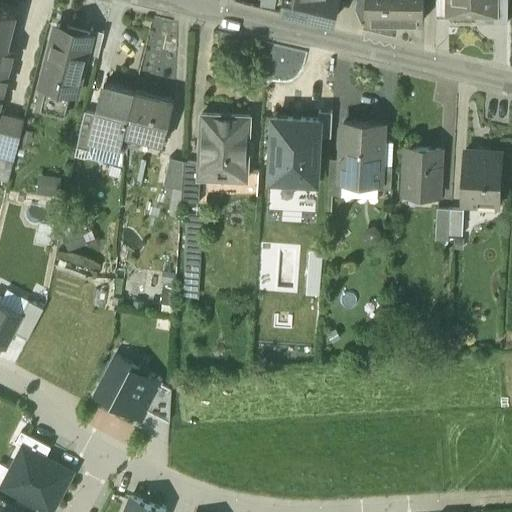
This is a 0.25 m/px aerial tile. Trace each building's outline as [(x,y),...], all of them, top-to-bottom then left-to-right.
[(282,0),(281,10),(332,22),(336,0),(282,0)] [(423,0),(365,0),(366,20),(424,21),(423,0)] [(448,14),(447,0),(435,0),(436,17),(449,17),(449,14),(448,14)] [(447,0),(448,14),(449,14),(475,14),(475,23),(494,23),(493,15),(495,15),(495,0),(447,0)] [(507,0),(495,0),(495,15),(493,15),(494,23),(507,22),(507,0)] [(0,11),(0,44),(7,46),(15,15),(0,11)] [(90,34),(56,25),(41,85),(35,109),(54,114),(60,90),(76,94),(86,53),(91,34),(90,34)] [(104,32),(91,29),(90,34),(91,34),(86,53),(98,55),(104,32)] [(0,44),(0,101),(14,48),(7,46),(0,44)] [(134,92),(103,84),(96,113),(96,114),(97,115),(91,137),(92,137),(122,144),(124,133),(134,92)] [(174,101),(134,92),(124,133),(164,142),(174,101)] [(89,112),(85,110),(80,130),(77,147),(90,150),(92,137),(91,137),(97,115),(96,114),(96,113),(89,112)] [(331,137),(332,112),(319,112),(318,119),(320,119),(319,137),(331,137)] [(24,120),(0,113),(0,180),(8,182),(24,120)] [(249,116),(201,113),(199,164),(199,178),(200,178),(246,179),(249,116)] [(274,117),(271,180),(317,182),(319,137),(320,119),(318,119),(274,117)] [(382,125),(344,123),(342,159),(341,181),(342,181),(378,183),(379,183),(380,166),(382,125)] [(441,148),(405,145),(403,192),(439,196),(441,148)] [(501,152),(465,150),(462,204),(498,206),(501,152)] [(184,160),(169,157),(163,184),(182,188),(184,160)] [(342,159),(330,159),(328,194),(341,195),(342,181),(341,181),(342,159)] [(199,164),(184,160),(182,188),(181,202),(199,203),(200,178),(199,178),(199,164)] [(392,166),(380,166),(379,183),(378,183),(378,189),(391,190),(392,166)] [(450,208),(437,207),(435,239),(449,240),(449,234),(450,208)] [(464,209),(450,208),(449,234),(462,235),(464,209)] [(22,315),(13,333),(27,340),(43,308),(29,301),(22,315)] [(0,346),(5,349),(13,333),(22,315),(0,304),(0,346)] [(145,410),(158,382),(136,371),(138,367),(117,356),(97,396),(141,418),(145,410)] [(158,382),(145,410),(170,422),(172,389),(158,382)] [(22,445),(45,457),(50,446),(21,431),(16,442),(22,445)] [(45,457),(22,445),(2,486),(53,511),(73,471),(45,457)] [(163,511),(165,510),(131,497),(124,511),(163,511)]
